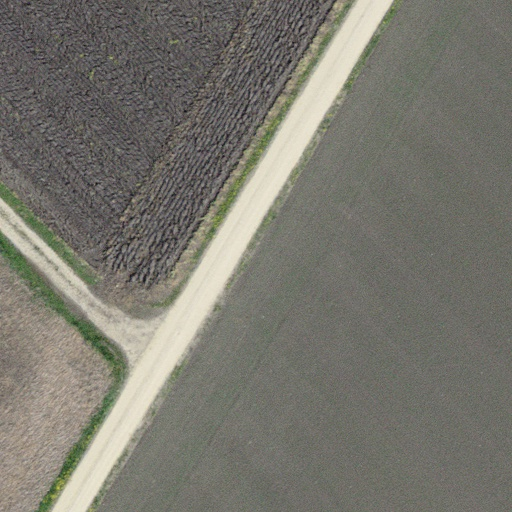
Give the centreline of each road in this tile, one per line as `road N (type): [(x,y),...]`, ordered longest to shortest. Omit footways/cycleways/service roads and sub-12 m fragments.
road 1 (track): [(300,0),(0,501)]
road 2 (track): [(114,301),(0,192)]
